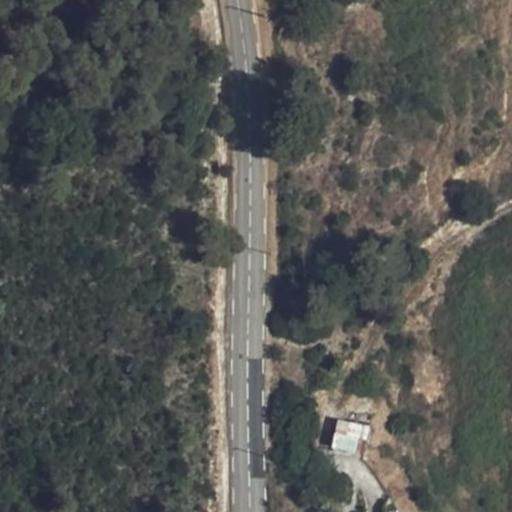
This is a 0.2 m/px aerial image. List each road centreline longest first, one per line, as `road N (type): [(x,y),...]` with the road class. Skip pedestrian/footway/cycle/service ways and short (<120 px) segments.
road 1 (tertiary): [(238,0),(246,64),(252,511)]
road 2 (unknown): [(511,200),(433,247),(363,341),(328,405),(316,511)]
